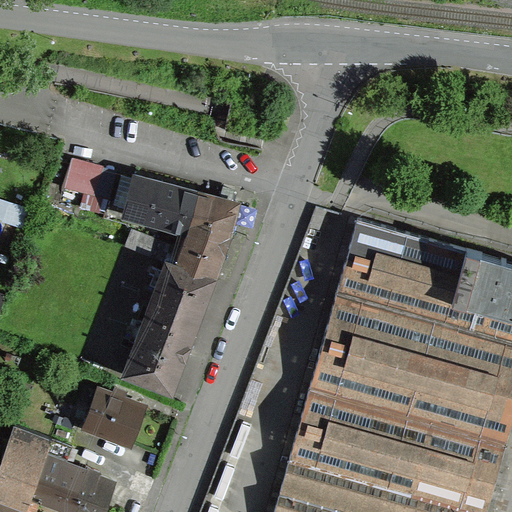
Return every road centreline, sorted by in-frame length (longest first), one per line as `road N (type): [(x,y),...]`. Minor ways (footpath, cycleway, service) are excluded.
road 1 (residential): [(172,511),(342,42)]
road 2 (unclassified): [(0,11),(195,37),(342,42)]
road 3 (residential): [(342,42),(511,58)]
